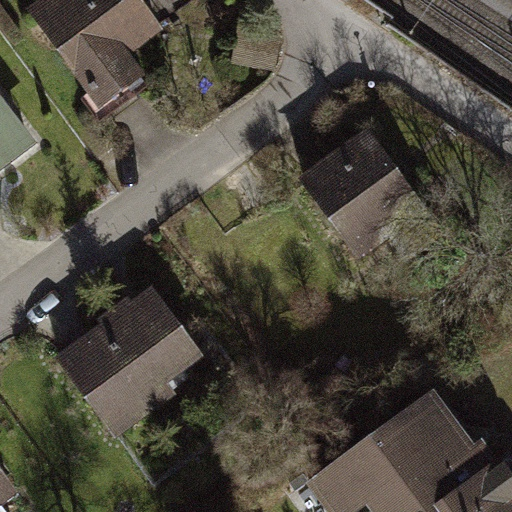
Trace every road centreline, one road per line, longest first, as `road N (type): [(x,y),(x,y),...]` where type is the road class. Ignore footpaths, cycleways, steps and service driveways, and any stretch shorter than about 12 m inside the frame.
road 1 (residential): [(0,307),(360,45),(289,0)]
road 2 (track): [(511,147),(360,45)]
